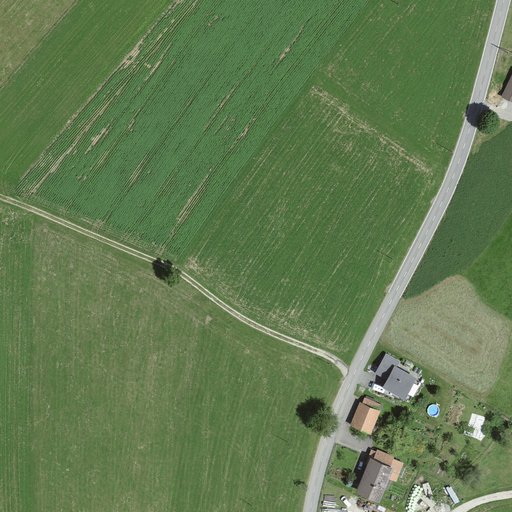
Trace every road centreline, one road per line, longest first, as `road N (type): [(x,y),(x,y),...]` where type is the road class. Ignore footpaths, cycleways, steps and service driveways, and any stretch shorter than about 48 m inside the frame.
road 1 (secondary): [(309,511),(341,402),(456,167),(503,0)]
road 2 (track): [(48,217),(176,273),(253,326),(337,362),(351,380)]
